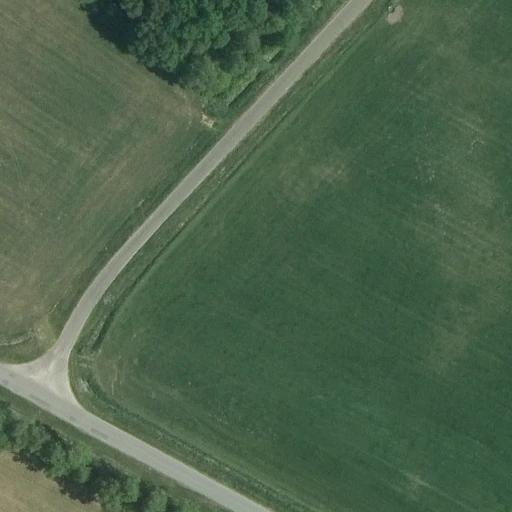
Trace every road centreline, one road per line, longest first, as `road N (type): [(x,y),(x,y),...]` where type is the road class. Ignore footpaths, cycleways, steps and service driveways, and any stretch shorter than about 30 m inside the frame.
road 1 (unclassified): [(35,393),(94,289),(363,0)]
road 2 (unclassified): [(251,511),(35,393)]
